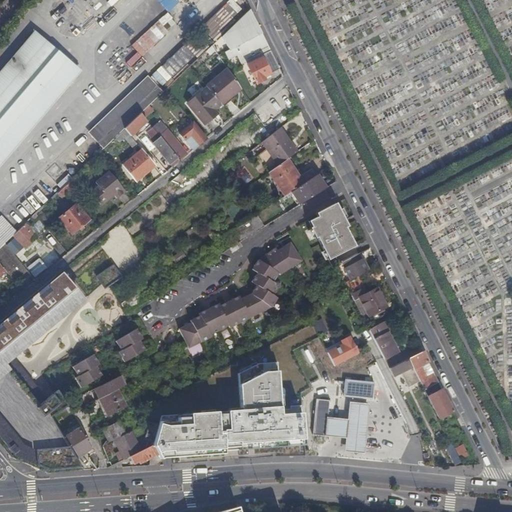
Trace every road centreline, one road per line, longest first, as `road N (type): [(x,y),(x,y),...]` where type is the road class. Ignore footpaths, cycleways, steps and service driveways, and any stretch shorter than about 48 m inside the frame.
road 1 (unclassified): [(502,489),(266,24),(261,0)]
road 2 (primary): [(166,501),(312,491),(511,510)]
road 3 (primary): [(502,489),(297,470),(157,478)]
road 4 (primary): [(157,478),(20,488)]
road 5 (primary): [(39,510),(166,501)]
